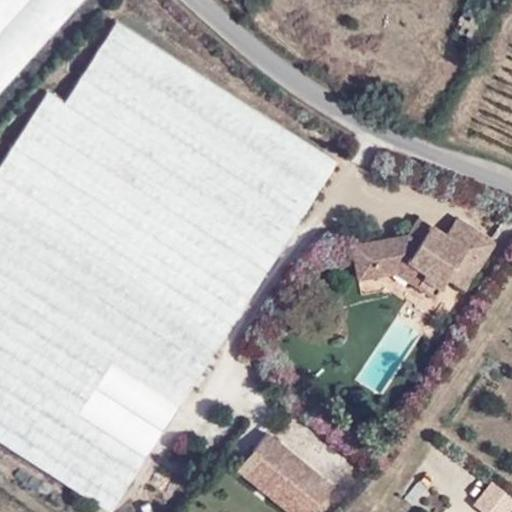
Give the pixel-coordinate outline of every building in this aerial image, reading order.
[(0,0),(0,89),(80,0),(0,0)] [(0,440),(110,511),(333,161),(115,21),(64,100),(46,89),(0,160),(0,440)] [(409,225),(350,236),(357,275),(395,266),(434,291),(443,278),(463,288),(500,224),(455,212),(447,224),(417,213),(409,225)] [(304,511),(333,478),(268,424),(235,464),(292,511),(304,511)] [(485,511),(511,511),(511,500),(490,481),(473,501),(485,511)]
